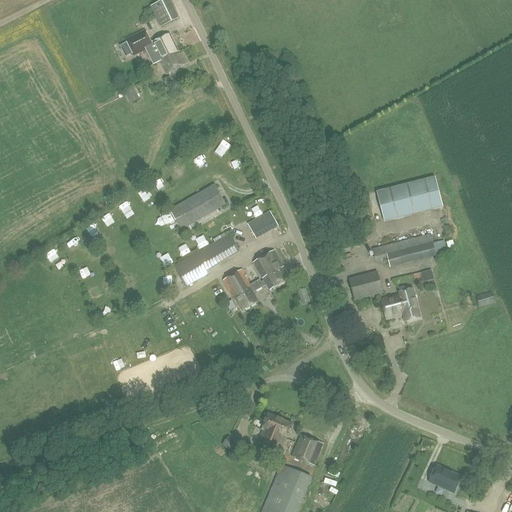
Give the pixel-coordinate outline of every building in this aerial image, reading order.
[(169,0),(165,0),(151,7),(162,28),(179,20),(169,0)] [(146,31),(126,40),(127,43),(132,54),(133,56),(146,50),(153,65),(161,62),(167,75),(184,67),(188,65),(183,53),(181,54),(180,52),(178,53),(176,49),(170,35),(152,44),(146,31)] [(169,79),(164,81),(167,90),(172,88),(169,79)] [(131,104),(140,99),(133,85),(123,90),(131,104)] [(226,142),(224,152),(235,154),(237,145),(226,142)] [(197,162),(203,171),(213,165),(207,156),(197,162)] [(241,159),(234,161),(236,169),(243,167),(241,159)] [(180,183),(189,178),(182,165),(173,169),(180,183)] [(377,193),(384,222),(443,206),(435,177),(377,193)] [(161,191),(167,188),(162,180),(156,184),(161,191)] [(171,211),(182,230),(225,205),(215,186),(171,211)] [(148,192),(142,196),(147,206),(154,202),(148,192)] [(121,205),(126,211),(134,205),(130,199),(121,205)] [(107,214),(112,225),(120,221),(115,210),(107,214)] [(269,211),(248,224),(257,239),(278,227),(269,211)] [(89,226),(94,232),(100,226),(96,221),(89,226)] [(229,234),(174,268),(186,287),(221,267),(218,261),(238,249),(229,234)] [(387,258),(390,267),(436,255),(431,234),(373,250),(376,261),(387,258)] [(81,249),(84,243),(72,236),(68,243),(81,249)] [(53,261),(60,256),(54,248),(47,253),(53,261)] [(182,251),(185,257),(193,254),(190,248),(182,251)] [(254,263),(264,281),(261,283),(260,280),(249,286),(240,271),(223,281),(236,305),(239,304),(243,311),(257,303),(252,294),(267,286),(270,291),(290,279),(274,251),(270,254),(254,263)] [(172,253),(163,257),(168,266),(176,262),(172,253)] [(116,269),(124,264),(120,257),(112,263),(116,269)] [(341,269),(339,263),(327,267),(328,272),(341,269)] [(88,264),(78,267),(82,278),(91,274),(88,264)] [(425,279),(434,277),(433,268),(424,270),(425,279)] [(350,280),(356,299),(383,291),(378,272),(350,280)] [(162,276),(162,285),(177,285),(177,276),(162,276)] [(93,298),(102,294),(97,282),(88,286),(93,298)] [(305,289),(297,292),(299,297),(307,294),(305,289)] [(386,320),(403,316),(404,317),(405,322),(420,318),(412,290),(400,293),(400,295),(381,300),(386,320)] [(479,296),(482,304),(496,299),(494,292),(479,296)] [(109,307),(104,312),(108,317),(113,313),(109,307)] [(158,344),(153,347),(158,356),(163,353),(158,344)] [(153,347),(148,349),(151,359),(157,357),(153,347)] [(128,354),(117,359),(120,365),(131,360),(128,354)] [(289,439),(294,425),(267,414),(262,427),(264,428),(258,442),(280,451),(286,438),(289,439)] [(314,466),(323,445),(301,435),(292,457),(314,466)] [(244,447),(229,436),(222,445),(237,456),(244,447)] [(298,511),(312,479),(281,466),(262,511),(298,511)] [(429,482),(454,494),(462,478),(437,466),(429,482)] [(329,474),(342,478),(344,472),(332,468),(329,474)] [(327,477),(326,482),(340,486),(341,481),(327,477)] [(320,509),(324,511),(327,511),(340,490),(334,486),(320,509)]
